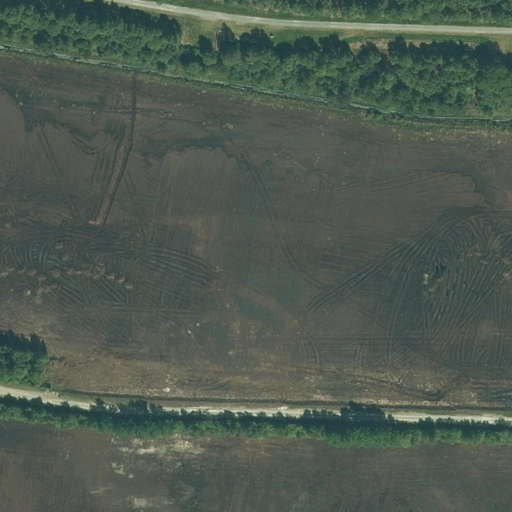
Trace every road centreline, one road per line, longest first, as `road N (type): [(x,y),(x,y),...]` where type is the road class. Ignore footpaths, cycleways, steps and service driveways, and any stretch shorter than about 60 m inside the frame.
road 1 (track): [(511,419),(141,405),(0,386)]
road 2 (track): [(511,29),(258,19),(137,0)]
